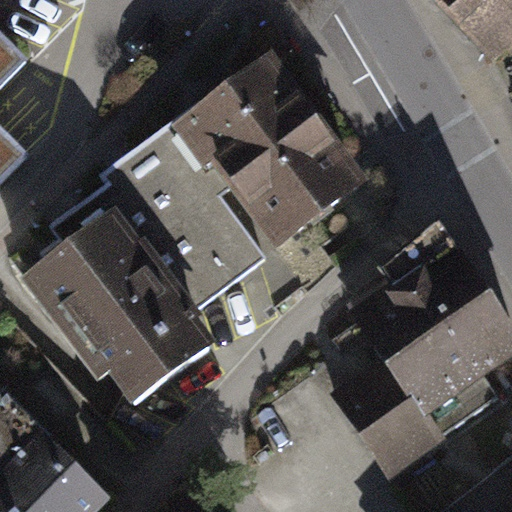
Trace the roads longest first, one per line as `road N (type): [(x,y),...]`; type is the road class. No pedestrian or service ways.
road 1 (residential): [(228,427),(295,343),(476,169)]
road 2 (residential): [(0,225),(64,160),(137,3)]
road 3 (residential): [(476,169),(378,0)]
road 4 (residential): [(138,511),(228,427)]
